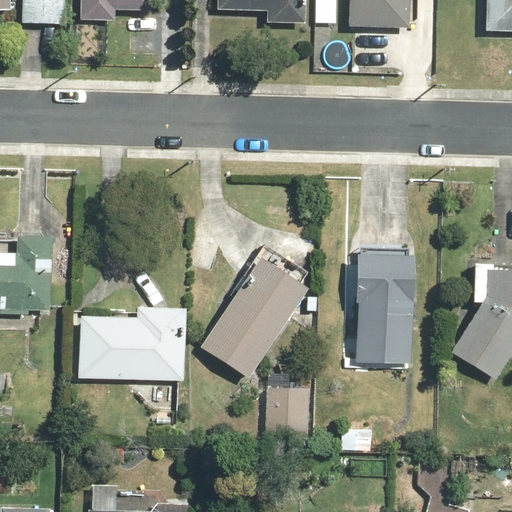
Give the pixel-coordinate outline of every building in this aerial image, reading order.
[(65,0),(21,0),(21,24),(64,26),(65,0)] [(78,0),(78,21),(114,22),(114,9),(169,11),(168,0),(78,0)] [(300,23),(301,0),(215,0),(215,10),(265,12),(265,22),(300,23)] [(348,0),(348,27),(408,28),(408,0),(348,0)] [(511,0),(485,0),(484,31),(511,32),(511,0)] [(14,253),(0,252),(0,317),(26,318),(26,310),(49,311),(50,236),(14,235),(14,253)] [(311,256),(312,238),(277,237),(276,255),(311,256)] [(345,357),(345,367),(411,368),(413,257),(353,256),(351,357),(345,357)] [(263,259),(201,346),(249,380),(305,302),(304,310),(316,310),(317,297),(309,297),(311,293),(263,259)] [(511,271),(483,270),(481,301),(448,349),(492,379),(511,349),(511,271)] [(75,379),(182,381),(183,309),(133,306),(132,317),(77,315),(75,379)] [(263,437),(304,439),(307,382),(266,380),(263,437)] [(498,383),(457,384),(458,418),(498,418),(498,383)] [(370,431),(339,429),(338,449),(369,452),(370,431)] [(458,460),(411,460),(411,498),(457,498),(458,460)]
